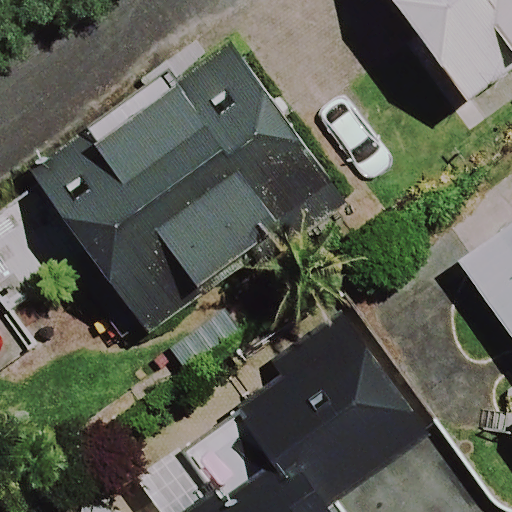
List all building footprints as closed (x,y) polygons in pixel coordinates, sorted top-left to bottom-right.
[(511,76),(511,0),(381,0),(465,112),(511,76)] [(335,203),(229,52),(20,197),(125,348),(335,203)] [(511,233),(456,272),(511,352),(511,428),(507,432),(511,439),(511,233)] [(57,300),(22,242),(0,254),(0,324),(4,331),(57,300)] [(332,511),(417,450),(341,346),(234,425),(267,470),(209,511),(332,511)]
